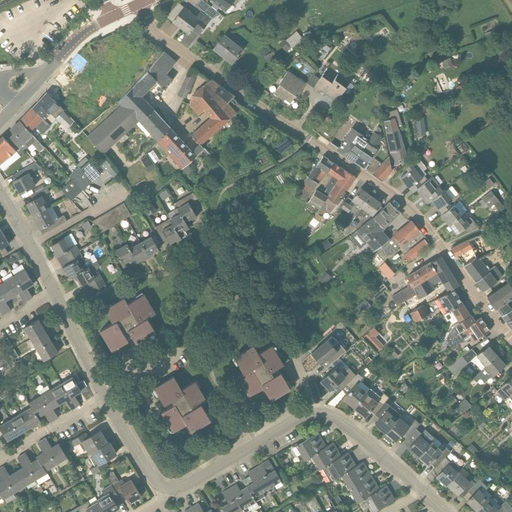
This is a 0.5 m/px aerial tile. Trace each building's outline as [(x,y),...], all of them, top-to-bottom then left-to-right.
[(209,17),(220,14),(202,0),(200,0),(196,6),(209,17)] [(212,0),(225,10),(230,4),(234,7),(238,0),(212,0)] [(183,7),(172,21),(188,34),(199,20),(183,7)] [(242,49),(225,35),(214,49),(231,63),(242,49)] [(297,48),(300,46),(293,37),(286,41),(285,38),(279,43),(287,55),(298,50),(297,48)] [(61,69),(72,79),(90,60),(79,50),(61,69)] [(157,141),(171,128),(142,96),(157,82),(165,90),(172,81),(165,75),(176,63),(164,52),(147,71),(140,80),(133,74),(126,82),(132,88),(117,102),(120,106),(87,136),(103,154),(120,139),(123,142),(129,137),(125,134),(136,124),(147,137),(150,134),(157,141)] [(311,74),(315,69),(308,63),(304,67),(311,74)] [(300,92),(307,83),(306,82),(300,78),(300,79),(288,71),(277,86),(279,87),(274,94),(282,99),(283,97),(290,103),(291,103),(296,96),(297,97),(300,92)] [(324,74),(320,79),(314,88),(313,89),(319,94),(321,91),(334,101),(337,96),(339,97),(344,91),(349,83),(338,75),(332,83),(329,80),(330,78),(324,74)] [(178,96),(184,99),(194,78),(187,75),(178,96)] [(211,118),(227,103),(234,96),(211,80),(193,96),(190,104),(199,115),(205,110),(211,118)] [(452,90),(454,94),(473,86),(471,82),(452,90)] [(32,108),(50,125),(56,119),(64,110),(53,100),(46,93),(32,108)] [(464,102),(472,102),(473,95),(465,94),(464,102)] [(197,148),(201,145),(200,144),(236,113),(227,103),(211,118),(192,135),(194,137),(190,141),(197,148)] [(44,132),(50,125),(32,108),(24,117),(19,122),(31,132),(37,125),(44,132)] [(398,160),(407,157),(398,129),(403,127),(398,109),(387,113),(389,120),(383,122),(385,133),(386,133),(393,166),(399,164),(398,160)] [(425,117),(417,118),(419,135),(427,134),(425,117)] [(11,137),(23,152),(24,150),(25,151),(28,148),(28,147),(32,143),(40,152),(44,148),(31,132),(19,122),(10,130),(15,134),(11,137)] [(201,145),(197,148),(193,153),(171,128),(157,141),(156,142),(188,175),(193,171),(187,164),(204,149),(201,145)] [(338,150),(353,161),(368,140),(361,135),(359,138),(351,132),(338,150)] [(364,169),(365,168),(377,150),(372,146),(373,145),(375,146),(382,138),(374,133),(368,140),(353,161),(364,169)] [(19,155),(23,152),(11,137),(6,141),(3,137),(0,138),(0,163),(15,152),(19,155)] [(343,173),(332,166),(334,163),(323,156),(315,168),(315,167),(308,177),(296,195),(305,201),(326,173),(327,174),(328,173),(333,176),(325,187),(327,188),(323,194),(316,191),(309,202),(308,202),(307,203),(318,209),(313,218),(319,221),(322,217),(326,212),(330,214),(337,205),(347,189),(355,177),(345,170),(343,173)] [(372,174),(375,176),(382,181),(392,170),(390,164),(389,156),(388,156),(382,163),(373,173),(372,174)] [(373,173),(382,163),(374,158),(367,169),(373,173)] [(105,159),(98,165),(104,171),(106,170),(111,166),(105,159)] [(417,190),(428,180),(424,176),(426,175),(423,171),(427,169),(419,159),(416,161),(415,161),(405,168),(408,172),(401,178),(413,193),(417,190)] [(18,179),(13,182),(20,194),(36,185),(29,173),(40,167),(36,162),(15,174),(18,179)] [(88,162),(80,169),(90,181),(98,174),(88,162)] [(72,179),(81,189),(90,181),(80,169),(77,167),(68,175),(72,179)] [(432,201),(444,191),(432,176),(428,180),(417,190),(428,204),(432,201)] [(70,199),(81,189),(72,179),(61,189),(70,199)] [(33,216),(49,208),(42,196),(49,192),(46,187),(31,195),(33,200),(26,204),(33,216)] [(352,201),(355,204),(361,208),(371,196),(360,189),(352,201)] [(442,215),(452,207),(448,203),(452,200),(444,190),(444,191),(432,201),(442,215)] [(501,213),(506,209),(492,191),(481,199),(482,200),(478,203),(482,207),(486,204),(489,208),(494,204),(501,213)] [(197,217),(192,209),(198,205),(194,200),(197,198),(192,192),(175,202),(178,208),(185,221),(191,218),(192,220),(197,217)] [(371,215),(372,216),(381,204),(371,196),(361,208),(356,215),(361,219),(362,218),(363,219),(367,214),(371,217),(371,215)] [(352,207),(349,205),(345,202),(341,208),(348,213),(352,207)] [(382,245),(389,240),(381,231),(400,212),(389,202),(374,218),(366,224),(356,232),(374,251),(375,251),(382,245)] [(125,219),(131,216),(124,203),(118,206),(125,219)] [(150,216),(156,213),(152,204),(145,207),(150,216)] [(449,225),(462,215),(454,205),(452,207),(442,215),(441,216),(449,225)] [(120,222),(125,219),(118,206),(113,209),(120,222)] [(49,231),(67,221),(64,215),(59,218),(52,207),(49,208),(33,216),(32,217),(39,229),(47,225),(49,231)] [(187,235),(185,230),(189,228),(185,221),(178,208),(174,210),(176,215),(170,219),(181,239),(187,235)] [(116,224),(120,222),(113,209),(108,212),(115,225),(116,224)] [(110,228),(115,225),(108,212),(102,216),(110,228)] [(469,232),(478,227),(470,217),(466,221),(462,215),(449,225),(456,235),(466,228),(469,232)] [(104,231),(110,228),(102,216),(97,219),(104,231)] [(99,234),(104,231),(97,219),(92,222),(99,234)] [(176,241),(181,239),(170,219),(156,227),(159,232),(164,241),(167,240),(169,244),(175,240),(176,241)] [(400,245),(401,246),(419,231),(411,221),(410,222),(396,233),(389,240),(382,245),(389,254),(400,245)] [(0,253),(2,256),(8,253),(4,247),(9,244),(2,231),(0,228),(0,253)] [(305,240),(309,237),(304,232),(300,235),(305,240)] [(152,253),(159,250),(156,245),(160,244),(155,235),(141,243),(148,257),(153,255),(152,253)] [(67,258),(80,251),(76,245),(71,248),(65,238),(51,245),(55,252),(53,252),(56,257),(64,253),(67,258)] [(331,246),(327,240),(317,246),(321,252),(331,246)] [(407,253),(411,259),(428,244),(425,240),(407,253)] [(455,256),(471,248),(467,241),(451,248),(455,256)] [(144,260),(148,257),(141,243),(130,249),(135,259),(137,262),(143,259),(144,260)] [(130,261),(135,259),(130,249),(127,244),(116,250),(123,264),(130,260),(130,261)] [(74,276),(94,264),(91,259),(88,258),(85,260),(83,256),(80,251),(67,258),(70,263),(62,268),(65,272),(66,272),(70,278),(74,276)] [(489,270),(478,256),(475,258),(463,266),(483,292),(497,281),(502,278),(493,266),(489,270)] [(413,287),(417,294),(420,298),(434,289),(432,286),(440,281),(448,292),(453,289),(457,286),(440,257),(431,263),(437,272),(419,284),(413,287)] [(106,285),(103,280),(99,274),(98,274),(96,270),(99,269),(100,265),(98,261),(94,264),(74,276),(76,280),(78,279),(81,286),(88,282),(93,292),(106,285)] [(388,280),(395,273),(385,262),(378,268),(388,280)] [(393,301),(397,307),(404,302),(417,294),(413,287),(419,284),(437,272),(431,263),(430,262),(406,277),(410,282),(406,285),(408,287),(391,297),(393,301)] [(29,300),(33,297),(27,288),(34,284),(25,269),(14,276),(29,300)] [(24,303),(29,300),(14,276),(3,283),(12,297),(18,293),(24,303)] [(511,309),(502,316),(507,323),(511,320),(511,284),(511,285),(508,282),(487,297),(495,309),(496,309),(507,302),(511,298),(511,309)] [(11,310),(9,307),(5,301),(12,297),(3,283),(0,284),(0,302),(7,313),(11,310)] [(371,294),(375,299),(388,288),(383,283),(371,294)] [(451,310),(462,304),(453,289),(448,292),(437,298),(437,299),(434,300),(439,308),(441,306),(446,313),(451,310)] [(136,343),(155,331),(147,318),(155,314),(143,294),(128,304),(124,298),(105,310),(113,323),(100,331),(112,350),(132,338),(136,343)] [(366,310),(371,306),(365,299),(356,307),(360,312),(365,308),(366,310)] [(464,341),(463,340),(459,334),(475,322),(471,316),(470,317),(462,304),(451,310),(446,313),(443,315),(446,322),(449,320),(451,325),(458,321),(459,323),(453,326),(453,327),(449,334),(456,346),(464,341)] [(414,323),(429,314),(424,305),(409,314),(414,323)] [(473,333),(477,339),(490,331),(480,318),(475,322),(459,334),(463,340),(473,333)] [(30,339),(45,330),(38,319),(24,328),(30,339)] [(37,350),(51,341),(48,335),(45,330),(30,339),(37,350)] [(370,332),(364,337),(377,352),(384,347),(370,332)] [(8,348),(12,346),(7,338),(3,341),(8,348)] [(328,339),(311,354),(321,365),(328,358),(333,363),(346,351),(338,342),(333,346),(328,339)] [(51,341),(37,350),(44,361),(58,353),(51,341)] [(258,353),(257,350),(253,345),(234,357),(243,373),(238,376),(250,395),(263,388),(271,400),(290,389),(278,368),(283,365),(271,345),(258,353)] [(471,361),(481,371),(497,356),(488,346),(483,351),(482,350),(477,355),(472,349),(462,356),(445,367),(454,377),(471,361)] [(14,359),(19,357),(14,349),(10,352),(14,359)] [(481,371),(473,378),(476,382),(480,379),(484,383),(492,376),(493,377),(505,365),(497,356),(481,371)] [(24,376),(29,373),(24,366),(20,368),(24,376)] [(344,387),(345,385),(356,375),(349,367),(342,373),(336,366),(320,381),(330,391),(340,382),(344,387)] [(354,408),(367,393),(370,389),(361,381),(363,378),(357,373),(356,375),(345,385),(351,390),(343,399),(354,408)] [(75,408),(80,405),(74,395),(81,391),(73,377),(61,383),(75,408)] [(161,412),(162,412),(173,432),(186,424),(191,432),(211,420),(201,404),(206,401),(195,381),(181,389),(174,377),(154,388),(167,409),(161,412)] [(505,401),(509,397),(511,394),(511,377),(501,388),(497,391),(505,401)] [(71,410),(75,408),(61,383),(51,390),(59,404),(66,400),(71,410)] [(10,389),(12,393),(20,388),(18,384),(10,389)] [(0,394),(0,396),(1,399),(9,394),(7,390),(0,394)] [(54,420),(58,418),(53,410),(53,408),(59,404),(51,390),(40,396),(54,420)] [(370,411),(375,415),(385,402),(389,398),(383,393),(380,397),(375,394),(372,398),(367,393),(354,408),(353,409),(364,418),(370,411)] [(50,423),(54,420),(40,396),(28,403),(31,407),(40,421),(41,421),(38,417),(44,413),(50,423)] [(465,399),(457,406),(456,407),(463,413),(471,406),(465,399)] [(29,428),(40,421),(31,407),(21,413),(29,428)] [(375,424),(386,433),(398,419),(386,410),(375,424)] [(18,434),(29,428),(21,413),(10,420),(18,434)] [(404,432),(409,437),(416,429),(418,426),(420,424),(415,420),(409,426),(399,418),(398,419),(386,433),(397,442),(404,432)] [(0,429),(7,441),(18,434),(10,420),(0,425),(0,429)] [(419,456),(432,442),(435,438),(424,429),(423,431),(418,426),(416,429),(409,437),(406,439),(412,444),(408,449),(417,458),(419,456)] [(89,454),(91,453),(107,443),(100,431),(88,438),(85,433),(71,441),(74,447),(79,444),(84,452),(86,450),(89,454)] [(304,459),(324,448),(319,440),(321,439),(318,433),(296,446),(304,459)] [(42,441),(57,465),(68,458),(59,444),(52,448),(46,438),(42,441)] [(46,471),(57,465),(42,441),(38,443),(43,453),(37,457),(46,471)] [(93,475),(107,466),(104,461),(116,454),(109,442),(107,443),(91,453),(93,457),(90,459),(95,466),(90,469),(93,475)] [(438,465),(445,457),(450,451),(445,447),(442,451),(432,442),(419,456),(429,465),(434,461),(438,465)] [(319,469),(339,457),(334,450),(336,449),(333,443),(324,448),(304,459),(305,460),(311,456),(319,469)] [(341,476),(354,467),(349,459),(351,458),(348,452),(339,457),(319,469),(319,470),(322,469),(330,482),(341,476)] [(47,473),(46,471),(37,457),(36,457),(38,459),(32,463),(26,453),(22,455),(37,479),(47,473)] [(25,486),(37,479),(22,455),(17,458),(23,468),(16,472),(25,486)] [(446,486),(447,485),(459,471),(459,470),(459,466),(455,462),(450,462),(445,457),(438,465),(435,468),(441,472),(436,477),(446,486)] [(349,489),(369,477),(364,469),(366,468),(363,462),(354,467),(341,476),(347,484),(346,485),(348,489),(349,489)] [(275,485),(281,481),(275,470),(268,474),(262,464),(255,468),(267,490),(271,496),(276,493),(275,485)] [(15,492),(25,486),(16,472),(10,476),(4,466),(0,469),(15,492)] [(3,500),(15,492),(0,469),(0,468),(0,478),(1,481),(0,481),(0,494),(2,498),(3,500)] [(262,493),(267,490),(255,468),(248,473),(253,483),(247,487),(256,501),(265,496),(262,493)] [(465,494),(468,491),(475,483),(471,479),(469,480),(459,471),(447,485),(457,494),(461,490),(465,494)] [(358,503),(365,499),(367,497),(377,491),(373,483),(374,482),(371,476),(369,477),(349,489),(355,498),(354,499),(356,503),(357,502),(358,503)] [(111,485),(118,496),(123,493),(130,504),(142,497),(131,479),(125,483),(123,479),(112,486),(111,485)] [(483,506),(489,500),(490,499),(483,493),(488,488),(479,479),(475,483),(468,491),(473,496),(467,501),(476,511),(481,505),(483,506)] [(97,501),(104,511),(113,511),(119,509),(115,502),(120,499),(118,496),(111,485),(102,491),(104,495),(97,500),(97,501)] [(258,506),(256,501),(247,487),(240,491),(237,485),(230,489),(242,510),(243,511),(247,511),(250,510),(248,506),(255,503),(257,507),(258,506)] [(365,499),(372,511),(373,511),(394,500),(394,499),(392,500),(388,493),(389,492),(386,486),(377,491),(367,497),(365,499)] [(224,511),(238,511),(242,510),(230,489),(222,493),(228,503),(222,507),(224,511)] [(504,511),(510,506),(505,501),(498,509),(489,500),(483,506),(481,505),(476,511),(475,511),(504,511)] [(104,511),(97,501),(90,506),(87,501),(78,507),(80,511),(104,511)]
